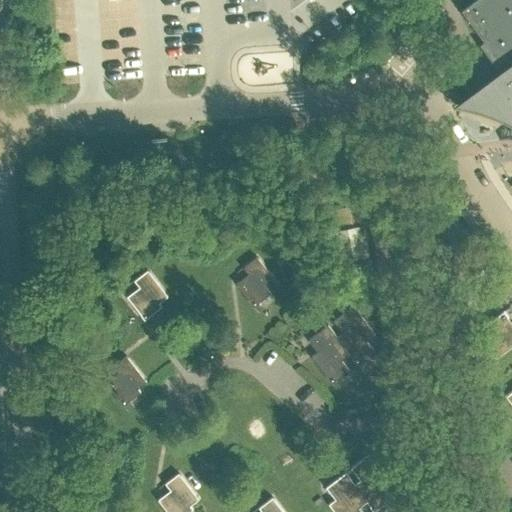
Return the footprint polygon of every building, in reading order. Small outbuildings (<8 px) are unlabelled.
[(456,103),(456,105),(459,105),(464,106),(469,107),(474,109),(478,111),(483,112),(488,114),(492,116),(497,118),(502,120),(506,123),(510,125),(511,125),(511,0),(471,0),(460,8),(483,39),(478,42),(502,74),(511,73),(511,81),(498,82),(496,87),(488,84),(484,94),(483,93),(480,99),(472,96),(461,104),(456,103)] [(256,255),(242,265),(247,271),(235,281),(249,299),(253,304),(270,291),(267,287),(276,280),(256,255)] [(133,278),(138,284),(126,294),(144,317),(161,304),(158,300),(167,293),(146,267),(133,278)] [(336,334),(348,352),(356,361),(373,348),(365,339),(374,332),(352,303),(332,318),(342,330),(336,334)] [(511,329),(511,322),(502,309),(479,326),(488,339),(482,344),(492,357),(511,342),(511,329)] [(310,354),(331,380),(347,367),(340,358),(348,352),(336,334),(327,322),(308,337),(317,349),(310,354)] [(105,380),(123,403),(139,390),(136,386),(145,379),(125,353),(112,364),(117,370),(105,380)] [(354,481),(365,499),(373,509),(390,495),(383,486),(391,480),(369,451),(350,465),(359,477),(354,481)] [(328,501),(335,511),(362,511),(358,505),(365,499),(354,481),(345,470),(325,485),(334,496),(328,501)] [(197,496),(178,471),(164,481),(169,487),(157,497),(168,511),(184,511),(192,507),(189,503),(197,496)] [(263,511),(262,511),(284,511),(271,495),(258,505),(263,511)]
